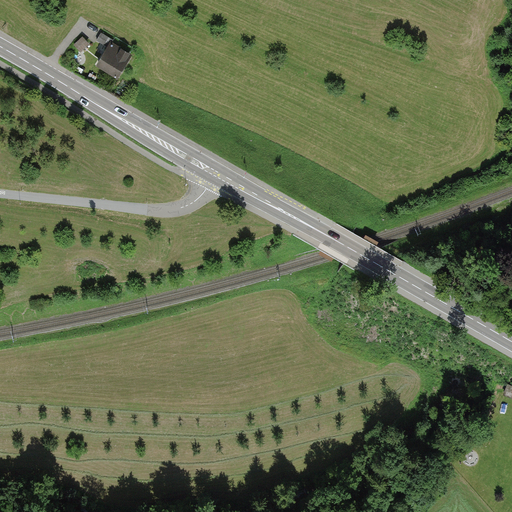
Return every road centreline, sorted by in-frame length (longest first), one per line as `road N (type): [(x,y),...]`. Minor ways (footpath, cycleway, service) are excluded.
road 1 (secondary): [(217,175),(511,341)]
road 2 (secondary): [(0,47),(217,175)]
road 3 (unclassified): [(217,175),(191,204),(162,210),(0,194)]
